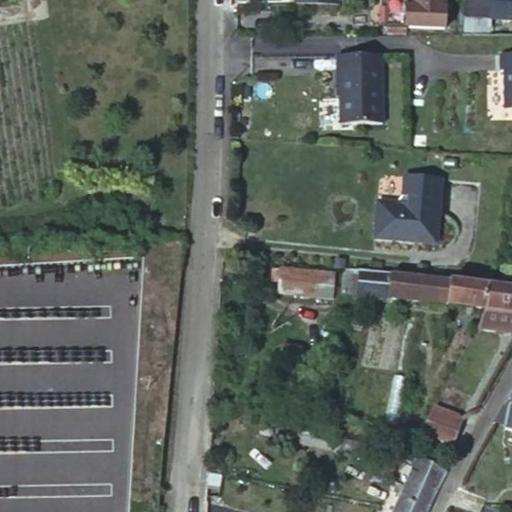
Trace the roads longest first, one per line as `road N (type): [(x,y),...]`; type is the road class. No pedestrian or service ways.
road 1 (residential): [(182,511),(203,239),(208,0)]
road 2 (unclassified): [(511,370),(439,511)]
